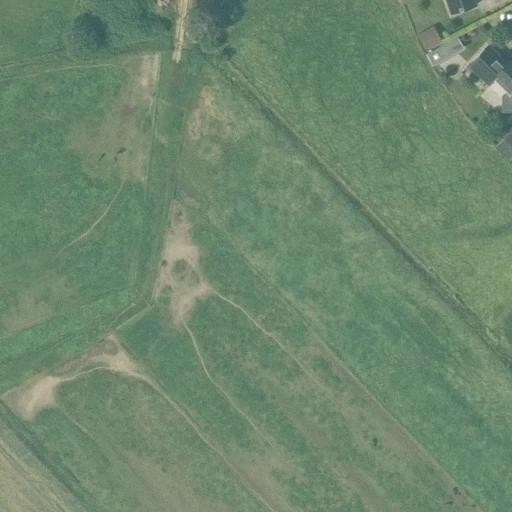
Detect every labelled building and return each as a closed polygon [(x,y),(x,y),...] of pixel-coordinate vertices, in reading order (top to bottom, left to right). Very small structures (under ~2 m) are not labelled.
[(447,0),(452,14),(477,5),(474,0),(447,0)] [(511,31),(511,5),(502,9),(511,31)] [(442,41),(434,26),(417,34),(426,50),(442,41)] [(458,37),(440,47),(446,58),(464,48),(458,37)] [(495,81),(507,92),(503,96),(503,111),(511,111),(511,59),(507,64),(489,46),(470,66),(490,86),(495,81)] [(511,156),(511,131),(497,147),(510,159),(511,156)]
